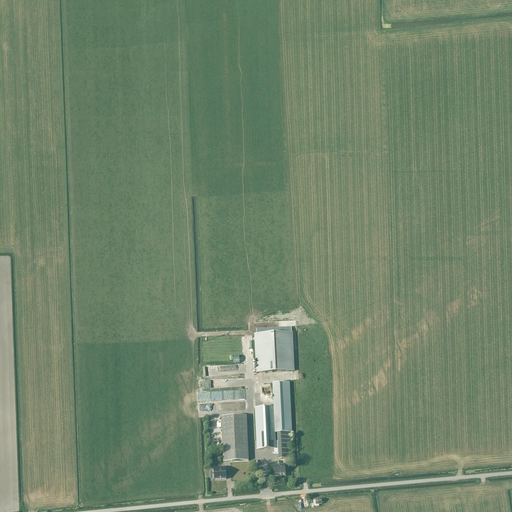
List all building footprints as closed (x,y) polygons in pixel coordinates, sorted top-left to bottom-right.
[(293,333),(254,335),(256,374),(294,372),(293,333)] [(255,409),(257,450),(274,449),(274,455),(278,455),(278,459),(291,458),(289,433),(292,433),(289,383),(273,384),(274,408),(255,409)] [(247,416),(221,417),(223,462),(249,461),(247,416)] [(278,466),(278,465),(273,466),(274,475),(286,474),(285,465),(284,466),(284,464),(282,464),(282,466),(278,466)] [(221,468),(214,468),(214,470),(214,471),(214,479),(214,480),(226,480),(226,472),(226,470),(221,470),(221,468)]
